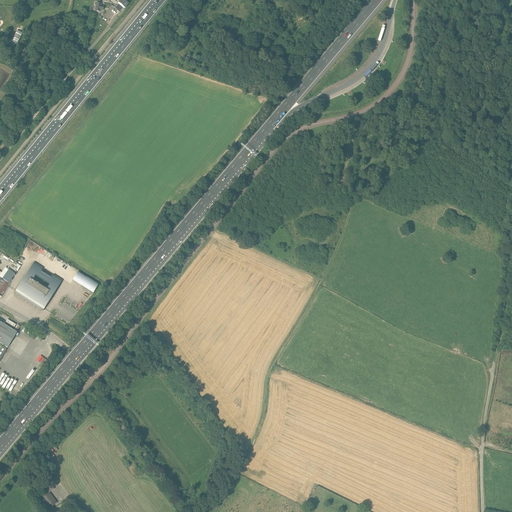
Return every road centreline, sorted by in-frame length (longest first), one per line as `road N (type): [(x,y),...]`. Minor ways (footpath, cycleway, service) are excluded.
road 1 (tertiary): [(96,375),(273,149),(306,126),(366,110),(394,86),(408,61),(414,0)]
road 2 (motorway): [(0,445),(267,127)]
road 3 (motorway): [(160,0),(0,195)]
road 4 (track): [(0,221),(134,55)]
road 5 (track): [(481,444),(511,257)]
road 6 (residential): [(0,157),(108,26)]
road 7 (motorway): [(267,127),(376,0)]
road 8 (residential): [(0,478),(96,375)]
road 9 (tertiary): [(96,375),(0,303)]
